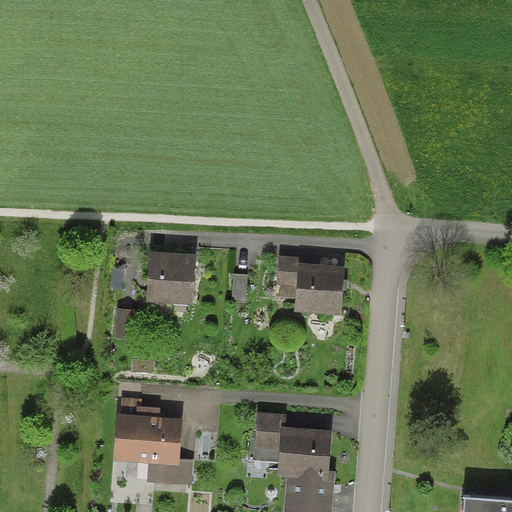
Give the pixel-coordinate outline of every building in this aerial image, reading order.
[(189,301),(192,263),(166,261),(166,258),(149,257),(146,298),(189,301)] [(337,311),(340,272),(298,269),(299,262),(278,261),(277,276),(296,278),(294,307),(337,311)] [(244,301),(245,276),(231,275),(230,300),(244,301)] [(130,339),(132,312),(119,311),(117,338),(130,339)] [(138,402),(121,401),(117,453),(134,455),(134,458),(149,459),(148,480),(172,482),(177,424),(155,423),(156,412),(137,411),(138,402)] [(325,511),(328,475),(324,475),(328,435),(281,432),(282,419),(256,417),(255,438),(280,440),(277,472),(289,473),(285,511),(325,511)] [(511,511),(511,499),(461,496),(461,497),(471,498),(469,511),(511,511)]
